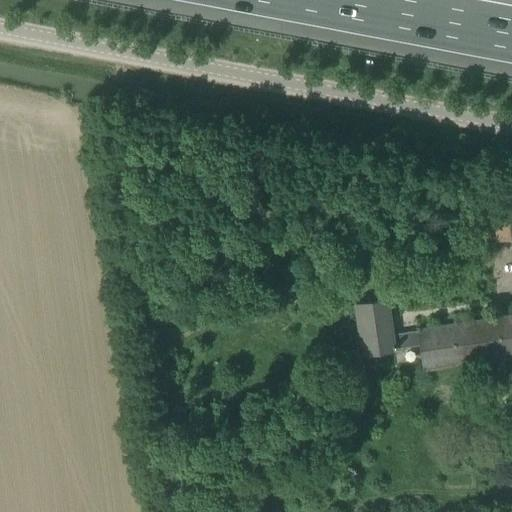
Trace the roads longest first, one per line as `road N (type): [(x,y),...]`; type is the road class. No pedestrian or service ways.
road 1 (unclassified): [(511,128),(0,30)]
road 2 (motorway): [(323,0),(511,35)]
